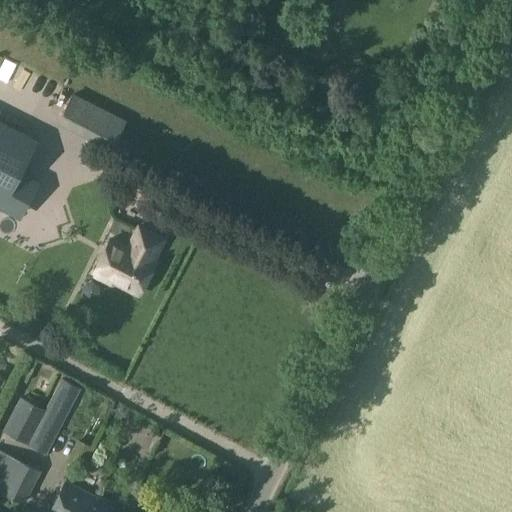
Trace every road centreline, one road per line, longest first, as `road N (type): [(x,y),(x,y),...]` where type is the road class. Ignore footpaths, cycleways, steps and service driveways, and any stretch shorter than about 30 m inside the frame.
road 1 (unclassified): [(256,511),(511,9)]
road 2 (unknown): [(367,293),(0,97)]
road 3 (unknown): [(279,467),(0,323)]
